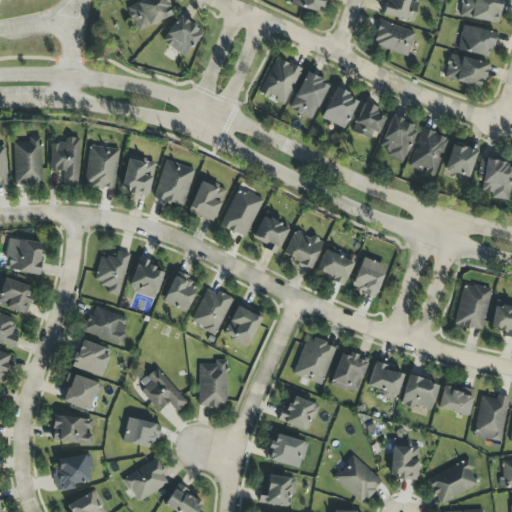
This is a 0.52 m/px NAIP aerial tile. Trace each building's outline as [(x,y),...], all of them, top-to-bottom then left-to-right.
[(142,0),(126,8),(137,32),(173,15),(166,0),(142,0)] [(322,0),(289,0),(289,5),(319,13),(322,0)] [(413,23),(417,4),(409,2),(408,0),(390,0),(391,0),(389,0),(384,0),(381,16),(413,23)] [(497,24),(502,0),(461,0),(458,16),(497,24)] [(202,33),(178,17),(161,41),(184,58),(202,33)] [(408,56),(414,30),(379,22),(373,48),(408,56)] [(488,58),(495,33),(462,25),(456,50),(488,58)] [(443,79),(481,88),(487,64),(449,54),(443,79)] [(301,70),(276,57),(258,92),(283,105),(301,70)] [(288,108),(311,119),(328,85),(305,73),(288,108)] [(357,100),(334,89),(320,118),(343,129),(357,100)] [(351,133),(371,140),(374,133),(378,134),(384,118),(375,115),(378,108),(362,103),(351,133)] [(386,156),(402,163),(417,128),(391,117),(378,147),(388,151),(386,156)] [(447,138),(421,130),(409,166),(435,175),(447,138)] [(42,183),(40,137),(28,137),(28,142),(13,142),(14,183),(42,183)] [(79,138),(65,138),(65,144),(50,143),(49,171),(63,172),(62,185),(77,185),(79,138)] [(468,179),(477,152),(452,143),(443,171),(468,179)] [(0,186),(8,185),(4,146),(0,146),(0,186)] [(119,150),(89,146),(83,187),(113,191),(119,150)] [(147,198),(154,162),(127,156),(120,188),(128,189),(127,194),(147,198)] [(511,171),(511,167),(506,167),(506,162),(479,159),(478,175),(483,175),(481,192),(491,193),(490,199),(508,201),(511,171)] [(193,169),(164,161),(153,199),(183,208),(193,169)] [(225,190),(199,181),(187,213),(213,222),(225,190)] [(219,226),(243,239),(262,201),(237,189),(219,226)] [(263,249),(275,255),(288,229),(262,216),(252,239),(264,245),(263,249)] [(321,243),(292,231),(281,257),(310,269),(321,243)] [(7,272),(38,275),(42,243),(7,240),(5,259),(8,260),(7,272)] [(114,259),(100,256),(92,282),(107,286),(105,293),(118,296),(129,255),(116,251),(114,259)] [(345,283),(352,260),(322,251),(315,274),(345,283)] [(374,298),(385,267),(362,257),(350,289),(374,298)] [(154,299),(164,270),(137,261),(128,288),(140,292),(139,295),(154,299)] [(198,284),(175,274),(161,302),(184,313),(198,284)] [(30,286),(0,278),(0,306),(26,313),(30,299),(27,299),(30,286)] [(481,331),(490,290),(462,284),(453,325),(481,331)] [(215,335),(232,299),(217,292),(215,295),(205,290),(189,322),(215,335)] [(511,336),(511,308),(495,304),(488,330),(511,336)] [(245,348),(261,318),(237,305),(221,335),(245,348)] [(129,320),(93,306),(83,331),(118,346),(129,320)] [(0,344),(13,349),(18,336),(11,334),(15,320),(0,314),(0,344)] [(293,375),(301,377),(300,381),(322,387),(334,346),(304,338),(293,375)] [(103,376),(110,349),(78,341),(71,368),(103,376)] [(11,355),(0,351),(0,380),(3,381),(11,355)] [(340,354),(329,385),(355,394),(367,359),(349,353),(348,357),(340,354)] [(197,407),(226,408),(226,361),(214,360),(214,365),(198,365),(197,407)] [(394,400),(404,373),(374,363),(366,386),(382,392),(380,395),(394,400)] [(176,413),(187,402),(155,368),(136,386),(159,410),(167,403),(176,413)] [(59,401),(88,411),(93,396),(98,397),(102,385),(68,374),(59,401)] [(437,383),(406,377),(401,405),(432,411),(437,383)] [(473,391),(443,385),(437,409),(467,416),(473,391)] [(499,442),(509,398),(496,395),(495,400),(481,397),(472,436),(499,442)] [(313,420),(319,406),(294,397),(289,410),(282,407),(277,421),(306,432),(311,420),(313,420)] [(91,446),(92,433),(91,432),(92,420),(54,415),(51,441),(91,446)] [(157,424),(126,419),(122,443),(153,448),(157,424)] [(266,460),(299,469),(306,442),(273,433),(266,460)] [(418,448),(391,446),(390,475),(396,475),(396,480),(417,481),(418,448)] [(56,492),(73,489),(72,485),(89,482),(85,455),(56,460),(58,471),(52,472),(56,492)] [(332,478),(360,504),(380,483),(352,456),(332,478)] [(122,478),(136,502),(170,483),(156,459),(122,478)] [(477,487),(470,471),(473,469),(469,459),(427,479),(439,505),(477,487)] [(499,489),(511,488),(511,460),(501,461),(502,478),(498,478),(499,489)] [(293,479),(263,476),(260,504),(291,507),(293,479)] [(163,507),(171,511),(195,511),(202,501),(176,486),(163,507)] [(65,511),(105,511),(94,490),(63,507),(65,511)]
